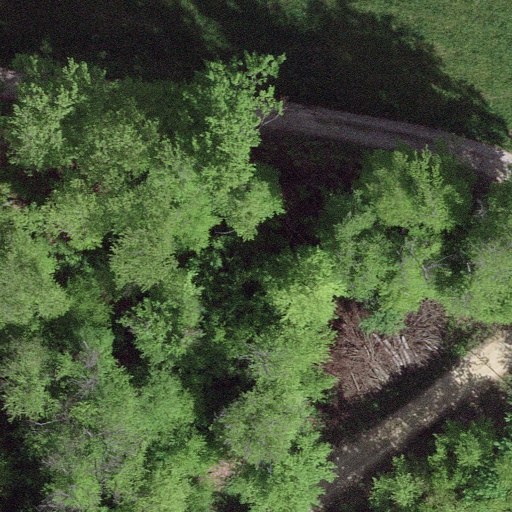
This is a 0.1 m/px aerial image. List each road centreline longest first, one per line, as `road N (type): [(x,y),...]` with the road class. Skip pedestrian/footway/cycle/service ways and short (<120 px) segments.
road 1 (track): [(0,81),(396,137),(511,173)]
road 2 (track): [(289,511),(511,338)]
